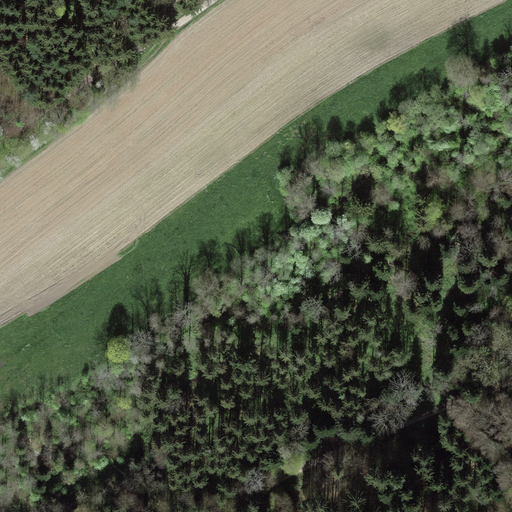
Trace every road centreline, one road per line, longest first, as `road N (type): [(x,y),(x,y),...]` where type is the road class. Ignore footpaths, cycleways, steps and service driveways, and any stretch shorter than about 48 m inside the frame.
road 1 (track): [(228,511),(320,467),(419,433),(511,380)]
road 2 (track): [(213,0),(0,142)]
